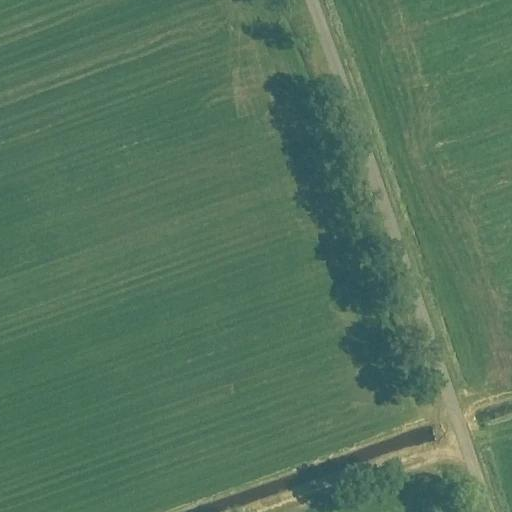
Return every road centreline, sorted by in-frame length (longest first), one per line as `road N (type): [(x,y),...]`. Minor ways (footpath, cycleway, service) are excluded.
road 1 (unclassified): [(481,511),(308,0)]
road 2 (track): [(250,511),(456,437)]
